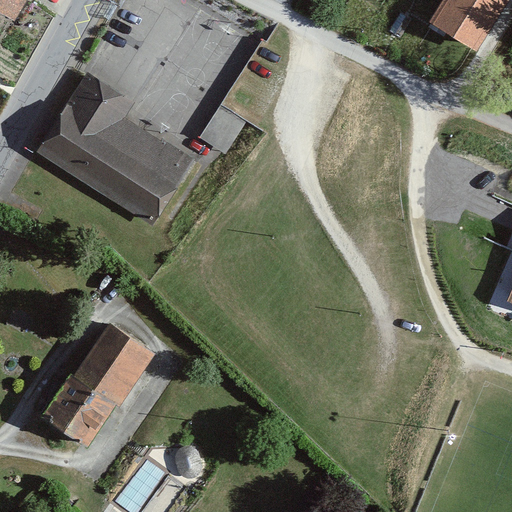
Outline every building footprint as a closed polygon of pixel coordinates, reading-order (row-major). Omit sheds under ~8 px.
[(0,0),(0,20),(1,21),(14,0),(0,0)] [(469,47),(500,0),(430,0),(421,16),(469,47)] [(189,155),(122,115),(131,100),(79,69),(29,148),(149,221),(189,155)] [(202,133),(226,150),(247,119),(223,102),(202,133)] [(115,406),(150,350),(99,318),(65,371),(61,368),(30,418),(81,449),(110,402),(115,406)]
